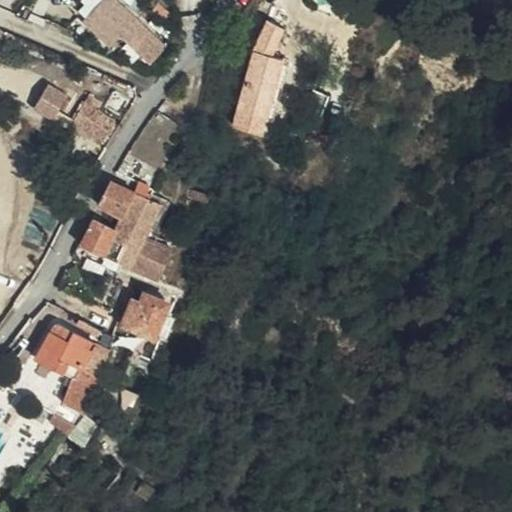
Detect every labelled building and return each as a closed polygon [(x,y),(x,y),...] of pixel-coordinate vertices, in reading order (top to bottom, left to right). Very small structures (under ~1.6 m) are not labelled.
[(152,42),(106,0),(89,0),(86,4),(140,54),(152,42)] [(250,46),(268,52),(281,25),(265,16),(250,46)] [(258,112),(276,54),(268,52),(250,46),(232,104),(258,112)] [(286,57),(276,54),(258,112),(268,116),(286,57)] [(72,98),(54,88),(40,115),(58,124),(72,98)] [(154,112),(153,113),(175,129),(172,136),(178,141),(184,130),(164,113),(171,104),(165,99),(154,112)] [(75,117),(75,118),(103,139),(115,124),(86,102),(75,117)] [(111,180),(99,203),(122,215),(124,215),(135,191),(111,180)] [(124,215),(122,215),(120,219),(118,224),(137,233),(153,193),(144,189),(142,193),(135,191),(124,215)] [(153,193),(137,233),(125,263),(160,280),(174,249),(147,236),(165,200),(153,193)] [(114,270),(121,272),(125,263),(137,233),(118,224),(117,227),(96,217),(83,244),(119,260),(114,270)] [(156,337),(169,302),(144,292),(141,303),(134,300),(124,324),(156,337)] [(63,404),(87,415),(109,350),(75,332),(70,341),(53,332),(38,359),(76,379),(63,404)] [(79,426),(71,437),(85,449),(101,426),(87,415),(79,426)]
